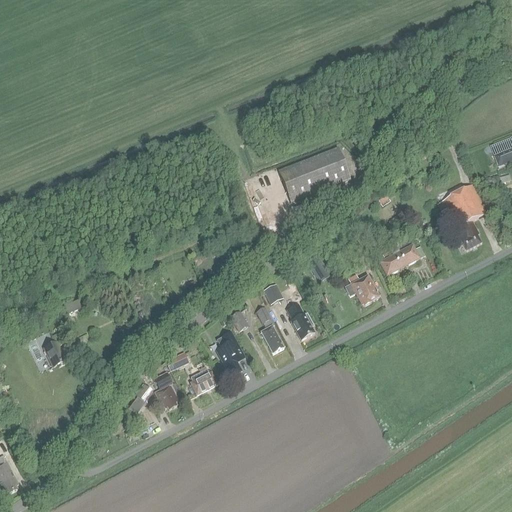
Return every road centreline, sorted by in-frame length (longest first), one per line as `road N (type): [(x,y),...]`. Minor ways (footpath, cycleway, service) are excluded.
road 1 (tertiary): [(65,464),(152,357),(356,193),(467,80),(511,56)]
road 2 (residential): [(65,464),(98,470),(511,250)]
